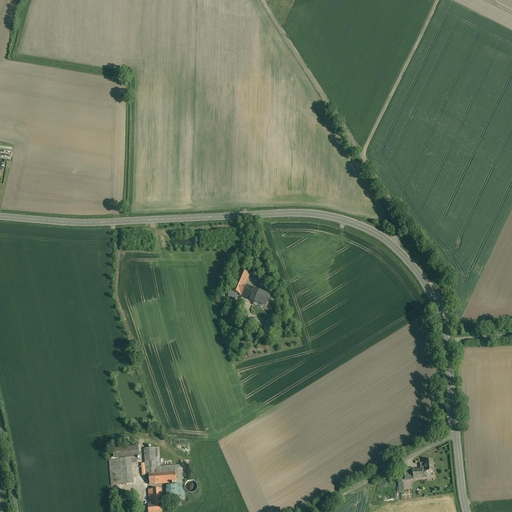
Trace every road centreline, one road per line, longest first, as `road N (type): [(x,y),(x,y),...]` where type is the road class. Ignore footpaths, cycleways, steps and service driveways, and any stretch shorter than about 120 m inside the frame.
road 1 (secondary): [(0,216),(329,216),(378,235),(411,264),(445,340)]
road 2 (track): [(363,159),(449,0)]
road 3 (unclassified): [(457,438),(312,511)]
